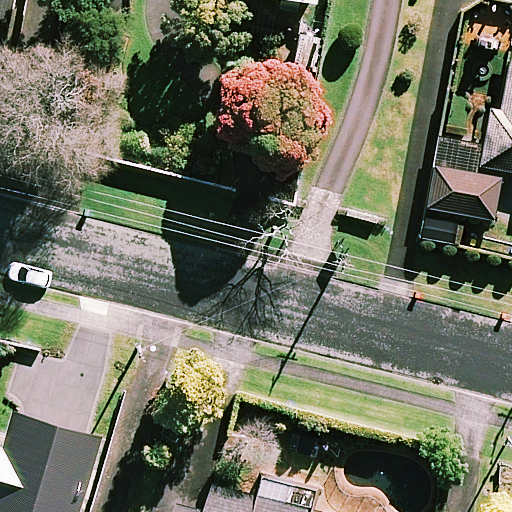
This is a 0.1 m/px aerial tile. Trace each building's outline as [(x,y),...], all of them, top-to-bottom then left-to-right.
[(0,0),(0,66),(15,0),(0,0)] [(235,0),(310,14),(312,0),(235,0)] [(511,49),(509,49),(498,112),(487,110),(480,150),(440,143),(427,215),(493,227),(502,177),(511,178),(511,49)] [(41,461),(18,437),(0,454),(0,511),(63,511),(87,490),(51,452),(41,461)] [(311,511),(317,490),(259,476),(253,497),(220,488),(225,467),(172,454),(156,511),(311,511)]
